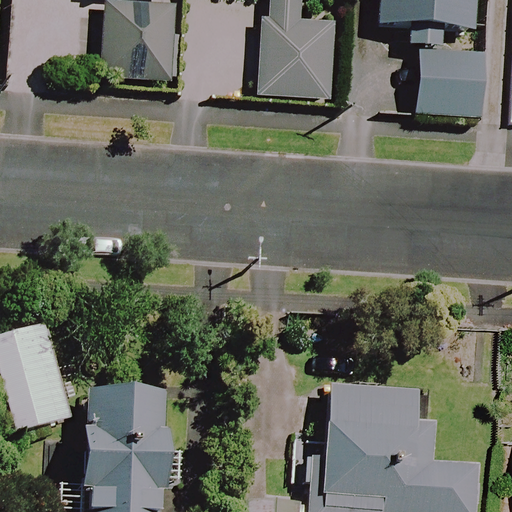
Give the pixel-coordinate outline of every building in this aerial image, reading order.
[(295,0),(256,0),(252,107),(327,110),(330,30),(294,29),(295,0)] [(465,0),(374,0),(373,35),(464,40),(465,0)] [(168,16),(99,11),(93,92),(162,97),(168,16)] [(473,125),(476,65),(412,62),(408,121),(473,125)] [(65,426),(41,332),(0,341),(0,408),(8,440),(65,426)] [(162,401),(78,400),(76,488),(52,488),(51,511),(150,511),(151,490),(174,490),(175,459),(161,459),(162,401)] [(276,498),(274,511),(462,511),(465,468),(416,465),(419,407),(318,401),(314,465),(304,465),(302,499),(276,498)] [(511,511),(511,474),(495,474),(493,511),(511,511)]
